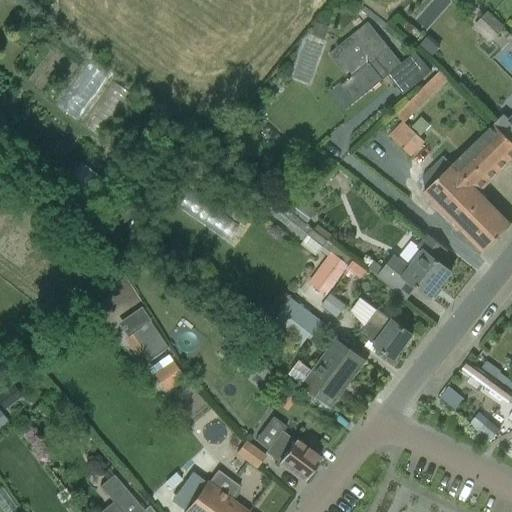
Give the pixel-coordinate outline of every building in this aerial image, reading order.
[(505,27),(488,11),(473,27),(490,43),(505,27)] [(324,41),(328,27),(314,22),(309,36),(324,41)] [(329,55),(349,78),(343,84),(355,100),(369,89),(370,91),(389,76),(405,95),(432,73),(416,53),(402,64),(369,23),(329,55)] [(81,59),(62,111),(83,119),(102,67),(81,59)] [(398,118),(403,124),(448,83),(439,73),(394,114),(398,118)] [(403,124),(398,118),(383,133),(411,159),(425,143),(403,124)] [(443,157),(436,163),(423,177),(425,191),(424,192),(483,253),(511,226),(478,192),(511,159),(511,143),(497,127),(495,126),(453,167),(443,157)] [(287,187),(277,180),(268,190),(278,198),(287,187)] [(266,192),(255,183),(247,193),(258,202),(266,192)] [(114,197),(102,213),(104,214),(97,225),(117,240),(125,230),(122,228),(121,228),(122,227),(134,212),(114,197)] [(302,198),(290,213),(307,226),(318,212),(302,198)] [(316,225),(312,230),(327,242),(328,242),(332,237),(316,225)] [(407,300),(416,288),(430,299),(451,272),(438,262),(447,250),(427,235),(417,248),(424,253),(410,269),(395,257),(385,270),(379,277),(407,300)] [(121,267),(130,257),(116,245),(115,246),(106,239),(99,248),(107,255),(107,256),(121,267)] [(330,257),(331,255),(348,267),(352,262),(353,260),(336,248),(328,242),(327,242),(321,250),(330,257)] [(322,301),(348,267),(331,255),(330,257),(306,289),(322,301)] [(385,270),(372,261),(367,268),(379,277),(385,270)] [(352,262),(348,267),(361,278),(366,273),(352,262)] [(346,306),(331,295),(321,307),(336,319),(346,306)] [(314,335),(327,317),(301,297),(287,315),(288,316),(278,329),(299,344),(309,331),(314,335)] [(117,325),(126,338),(123,340),(141,366),(168,348),(150,321),(140,308),(117,325)] [(413,335),(394,321),(393,322),(378,311),(360,335),(375,346),(374,346),(394,361),(413,335)] [(218,353),(229,362),(239,348),(228,340),(218,353)] [(304,386),(331,406),(364,361),(337,341),(304,386)] [(171,361),(151,374),(164,393),(184,379),(171,361)] [(481,369),(495,379),(499,373),(501,372),(487,361),(481,369)] [(511,394),(469,364),(466,369),(509,400),(511,395),(511,394)] [(0,406),(3,411),(21,397),(12,385),(0,393),(0,406)] [(455,409),(461,402),(452,394),(447,390),(440,398),(455,409)] [(493,440),(500,431),(489,421),(480,431),(492,441),(493,440)] [(264,453),(278,463),(304,482),(320,460),(280,431),(264,453)] [(236,454),(255,469),(264,457),(243,443),(236,454)] [(183,511),(246,511),(230,500),(240,487),(216,470),(207,484),(192,472),(170,502),(183,511)] [(99,511),(141,511),(143,511),(113,475),(99,487),(112,502),(99,511)]
